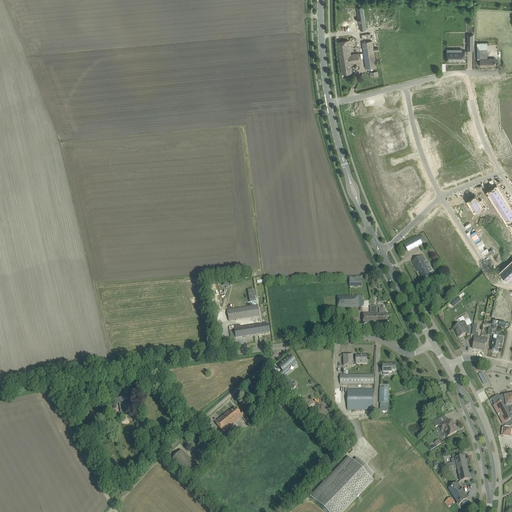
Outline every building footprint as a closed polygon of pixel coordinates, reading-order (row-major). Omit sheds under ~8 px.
[(363,4),(357,4),(360,27),(366,26),(363,4)] [(349,56),(349,54),(351,54),(349,40),(338,42),(340,58),(349,56)] [(372,41),(362,42),(364,51),(364,52),(374,51),(374,49),(372,41)] [(487,43),(477,43),(477,50),(477,59),(481,59),(480,49),(487,49),(487,44),(487,43)] [(447,50),(447,61),(465,61),(465,50),(462,50),(462,49),(453,49),(453,52),(447,52),(447,50)] [(374,51),(364,52),(366,68),(376,67),(374,51)] [(340,58),(342,73),(352,72),(350,62),(360,61),(359,54),(360,54),(360,53),(351,54),(349,54),(349,56),(340,58)] [(497,187),(489,192),(492,197),(500,192),(497,187)] [(500,192),(492,197),(495,201),(503,196),(500,192)] [(503,196),(495,201),(498,206),(505,201),(503,196)] [(475,198),(469,201),(475,210),(480,207),(482,209),(484,207),(481,202),(479,204),(475,198)] [(505,201),(498,206),(501,210),(508,205),(505,201)] [(508,205),(501,210),(504,215),(511,210),(508,205)] [(422,236),(412,241),(416,247),(416,248),(426,242),(422,236)] [(419,271),(424,280),(432,276),(426,265),(428,265),(423,255),(412,261),(418,272),(419,271)] [(505,269),(501,273),(507,279),(511,276),(505,269)] [(349,287),(361,287),(361,277),(348,277),(349,287)] [(337,296),(338,308),(359,307),(359,306),(359,301),(359,296),(337,296)] [(458,297),(450,303),(453,306),(453,307),(461,300),(460,299),(458,297)] [(227,310),(229,321),(259,316),(258,305),(227,310)] [(370,306),(370,313),(363,313),(363,324),(388,324),(388,314),(377,314),(377,313),(377,306),(370,306)] [(231,339),(270,333),(268,324),(261,325),(260,322),(229,327),(231,339)] [(454,328),(456,332),(457,332),(460,337),(466,333),(468,335),(470,334),(468,332),(470,331),(466,325),(463,327),(461,324),(454,328)] [(473,349),(479,350),(481,337),(474,336),(473,340),(475,341),(473,349)] [(503,345),(504,337),(497,336),(496,341),(493,341),(492,346),(493,347),(492,351),(493,351),(493,352),(497,353),(497,352),(498,352),(500,345),(503,345)] [(479,350),(484,351),(486,343),(487,343),(488,339),(481,337),(479,350)] [(344,355),(344,366),(353,366),(353,364),(356,364),(367,364),(367,356),(356,356),(356,357),(353,357),(353,354),(344,355)] [(290,356),(278,366),(283,371),(283,372),(288,368),(291,365),(293,368),(294,368),(297,364),(295,362),(293,360),(290,356)] [(323,391),(334,391),(333,362),(322,362),(323,391)] [(383,373),(383,374),(384,375),(388,375),(389,374),(389,373),(392,373),(392,370),(396,370),(396,363),(391,364),(387,364),(387,366),(383,366),(383,364),(380,364),(380,373),(383,373)] [(477,374),(483,385),(487,383),(481,372),(477,374)] [(374,384),(374,375),(340,375),(340,384),(374,384)] [(283,380),(292,391),(296,388),(295,387),(295,386),(293,383),(292,384),(287,377),(283,380)] [(140,389),(139,382),(130,383),(132,390),(134,390),(134,391),(138,391),(137,389),(140,389)] [(380,388),(379,403),(380,403),(388,403),(389,388),(384,388),(380,388)] [(374,410),(374,390),(348,390),(348,410),(374,410)] [(511,394),(505,396),(505,394),(503,395),(501,396),(498,397),(497,396),(494,398),(491,399),(494,405),(493,406),(504,427),(503,428),(502,434),(503,436),(509,437),(510,435),(511,436),(511,433),(511,432),(511,394)] [(132,411),(129,396),(114,399),(115,399),(116,404),(120,403),(122,413),(132,411)] [(249,408),(252,413),(256,410),(257,411),(259,410),(258,408),(259,407),(256,403),(249,408)] [(230,411),(221,418),(227,426),(228,427),(229,429),(242,418),(240,415),(241,414),(236,408),(230,412),(230,411)] [(241,414),(240,415),(242,418),(246,422),(248,420),(242,413),(241,414)] [(221,418),(215,423),(222,431),(228,427),(227,426),(221,418)] [(436,427),(439,426),(442,431),(444,430),(448,436),(457,432),(453,425),(455,424),(453,421),(451,423),(449,420),(443,423),(440,418),(433,421),(436,427)] [(204,432),(207,436),(213,430),(210,426),(204,432)] [(205,441),(197,450),(201,454),(209,445),(205,441)] [(197,466),(181,450),(171,461),(186,477),(197,466)] [(461,465),(462,467),(467,466),(464,456),(461,457),(461,454),(452,456),(453,459),(452,460),(453,463),(440,466),(441,470),(449,468),(453,467),(461,465)] [(310,496),(326,511),(342,511),(373,481),(370,478),(373,474),(357,458),(353,462),(348,456),(310,496)] [(458,469),(461,481),(470,479),(467,466),(462,467),(461,465),(453,467),(449,468),(449,471),(458,469)] [(449,489),(459,505),(468,499),(465,495),(465,494),(461,488),(458,483),(449,489)] [(445,502),(449,507),(455,502),(450,497),(445,502)]
